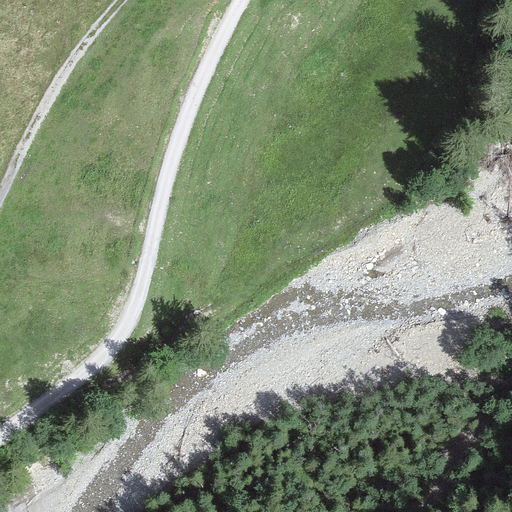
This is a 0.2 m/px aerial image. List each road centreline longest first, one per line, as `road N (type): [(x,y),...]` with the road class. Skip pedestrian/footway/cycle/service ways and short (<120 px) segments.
road 1 (track): [(0,435),(71,383),(121,331),(143,281),(183,117),(241,0)]
road 2 (track): [(0,195),(61,74),(120,0)]
